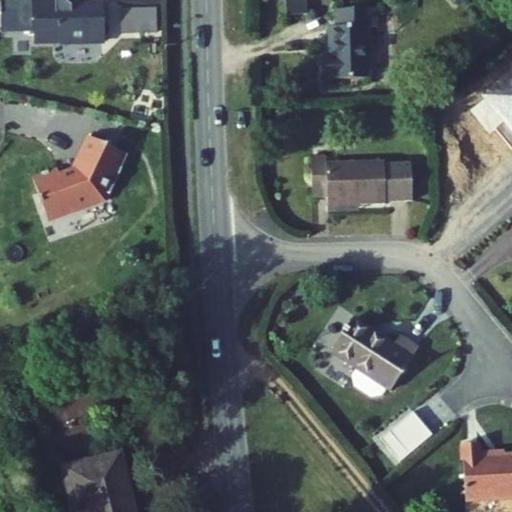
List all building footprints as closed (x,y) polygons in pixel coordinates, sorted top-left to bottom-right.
[(74,3),(71,8),(61,0),(60,0),(57,4),(34,5),(33,0),(30,0),(1,1),(2,35),(34,34),(35,43),(105,43),(104,3),(108,3),(107,0),(84,0),(85,3),(74,3)] [(399,0),(367,0),(359,0),(359,16),(350,16),(350,45),(343,45),(343,70),(388,69),(388,16),(399,15),(399,0)] [(157,11),(122,12),(123,37),(158,36),(157,11)] [(511,140),(497,122),(462,150),(500,198),(511,188),(511,140)] [(124,157),(90,140),(77,166),(79,167),(76,174),(66,177),(65,175),(60,176),(58,171),(33,179),(47,221),(96,207),(96,205),(105,202),(107,197),(110,199),(124,172),(118,169),(124,157)] [(322,154),(324,198),(335,197),(336,208),(393,205),(390,161),(338,164),(337,154),(322,154)] [(368,292),(346,322),(404,365),(434,324),(414,310),(406,321),(368,292)] [(484,430),(481,488),(511,489),(511,447),(500,447),(501,431),(484,430)] [(138,511),(138,463),(85,463),(86,500),(94,500),(94,511),(138,511)]
